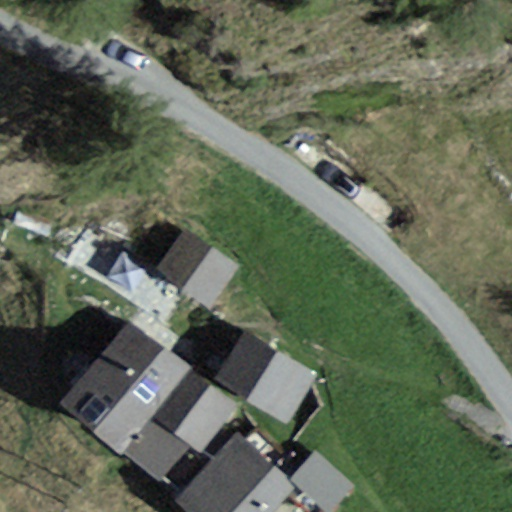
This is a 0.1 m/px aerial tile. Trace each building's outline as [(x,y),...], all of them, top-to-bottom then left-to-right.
[(173,234),(148,269),(198,306),(223,271),(173,234)] [(114,322),(42,394),(97,449),(169,377),(114,322)] [(237,333),(206,376),(277,427),(308,384),(237,333)] [(143,415),(189,452),(222,412),(175,375),(143,415)] [(226,438),(162,500),(173,511),(249,511),(275,488),(226,438)] [(317,443),(292,475),(332,507),(357,475),(317,443)]
